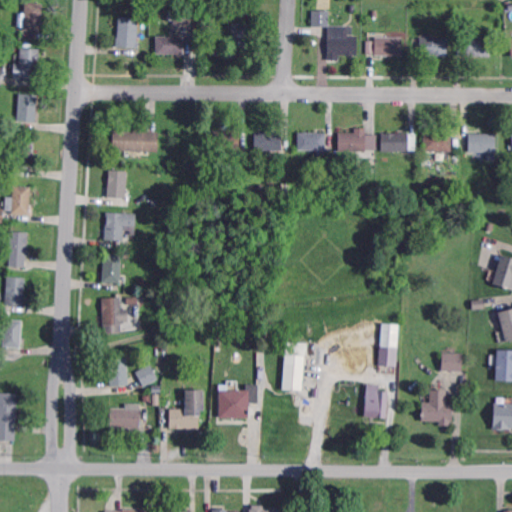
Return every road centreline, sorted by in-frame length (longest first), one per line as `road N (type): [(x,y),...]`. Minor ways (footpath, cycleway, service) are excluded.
road 1 (residential): [(63,511),(83,0)]
road 2 (residential): [(0,466),(511,470)]
road 3 (residential): [(78,93),(511,93)]
